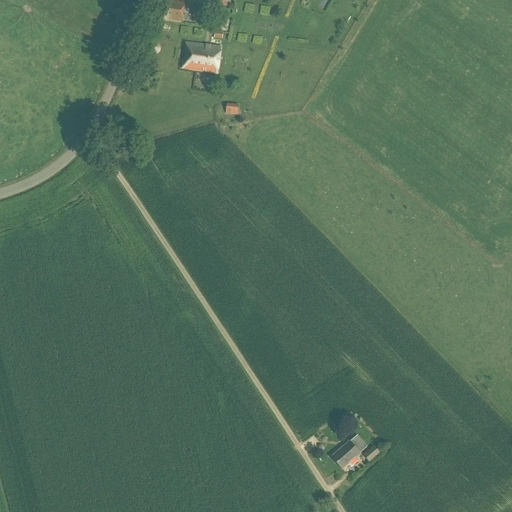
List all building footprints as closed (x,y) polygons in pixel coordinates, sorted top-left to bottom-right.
[(182,23),(184,3),(166,0),(164,20),(182,23)] [(217,73),(220,47),(185,42),(182,68),(217,73)] [(226,114),(238,115),(239,105),(227,103),(226,114)] [(349,442),(331,457),(342,470),(360,454),(367,447),(357,436),(350,442),(349,442)] [(369,462),(380,453),(374,447),(363,455),(369,462)]
